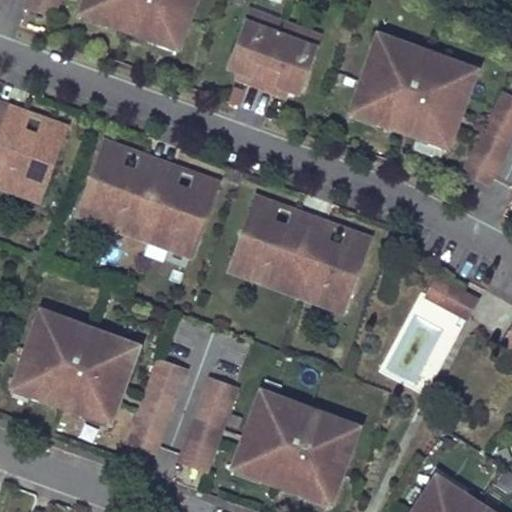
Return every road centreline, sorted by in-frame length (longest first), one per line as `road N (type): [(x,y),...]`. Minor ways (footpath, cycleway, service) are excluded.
road 1 (residential): [(0,53),(410,203),(511,257)]
road 2 (residential): [(0,452),(160,511)]
